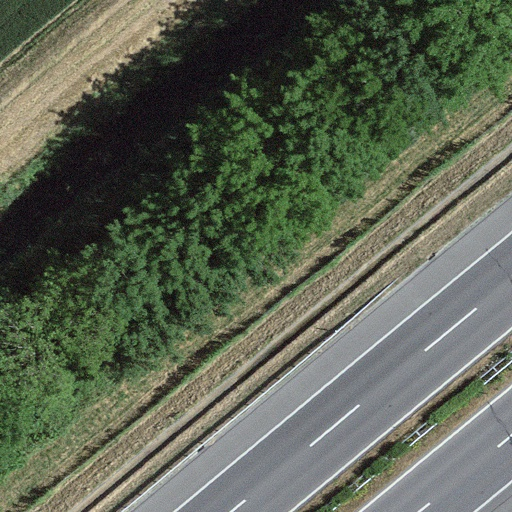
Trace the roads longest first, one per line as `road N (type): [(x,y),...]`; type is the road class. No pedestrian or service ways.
road 1 (motorway): [(511,279),(231,511)]
road 2 (motorway): [(419,511),(511,435)]
